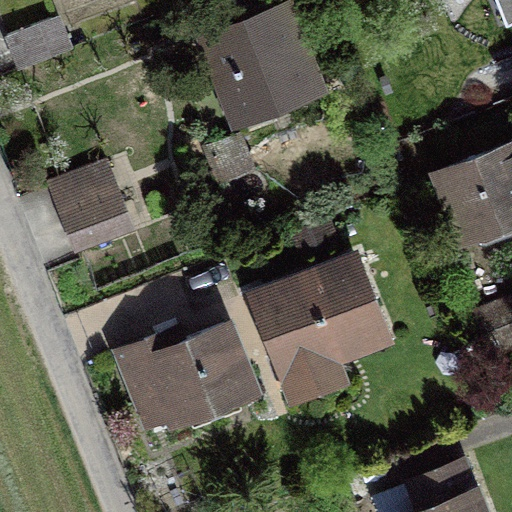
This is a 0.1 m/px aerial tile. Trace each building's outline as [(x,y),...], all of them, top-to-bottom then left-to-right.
[(292,0),(264,0),(194,28),(230,121),(326,84),(292,0)] [(511,0),(493,0),(501,17),(511,12),(511,0)] [(53,14),(3,35),(18,71),(69,49),(53,14)] [(511,130),(430,162),(459,236),(511,215),(511,130)] [(124,195),(66,221),(84,258),(141,232),(124,195)] [(357,240),(243,287),(288,396),(349,371),(342,353),(395,331),(357,240)] [(511,298),(474,312),(491,359),(511,352),(511,298)] [(266,383),(234,308),(167,336),(162,323),(110,345),(144,426),(167,416),(171,423),(266,383)] [(414,498),(384,511),(495,511),(467,448),(404,475),(414,498)]
